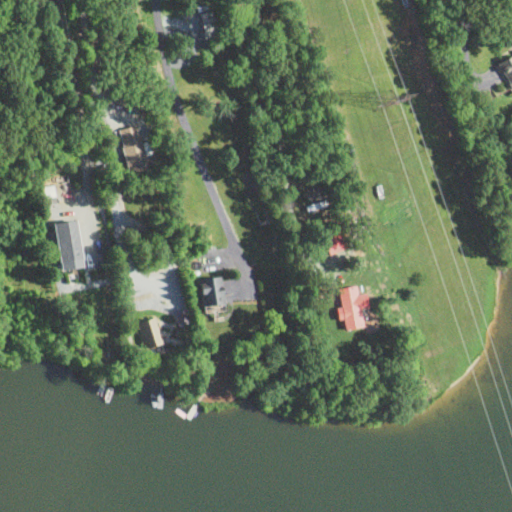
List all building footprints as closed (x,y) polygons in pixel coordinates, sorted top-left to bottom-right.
[(150,171),(140,127),(120,131),(130,175),(150,171)] [(59,211),(56,187),(43,188),(47,213),(59,211)] [(81,221),(58,225),(67,273),(90,268),(81,221)] [(351,249),(342,226),(322,234),(331,256),(351,249)] [(223,306),(220,279),(201,281),(204,308),(223,306)] [(362,309),(368,309),(366,294),(359,296),(358,287),(340,290),(346,331),(365,328),(362,309)] [(177,316),(181,328),(194,325),(190,312),(177,316)] [(138,326),(149,358),(166,353),(154,320),(138,326)]
